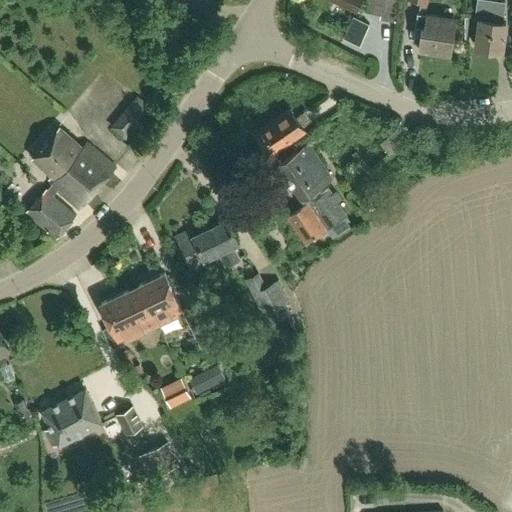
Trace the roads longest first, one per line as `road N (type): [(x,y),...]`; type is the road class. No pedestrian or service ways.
road 1 (tertiary): [(0,293),(56,265),(94,234),(154,165),(245,31)]
road 2 (unclassified): [(511,108),(414,112),(318,73),(245,31)]
